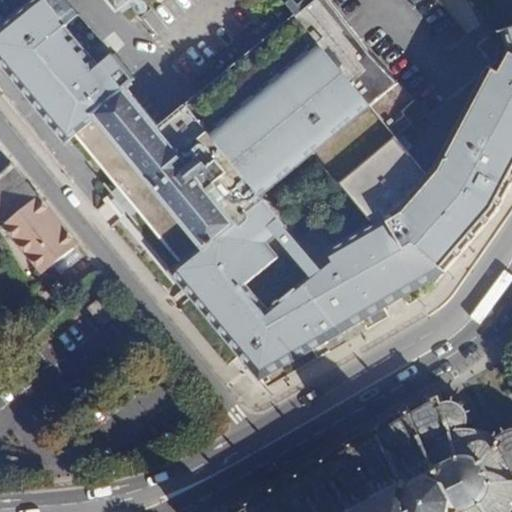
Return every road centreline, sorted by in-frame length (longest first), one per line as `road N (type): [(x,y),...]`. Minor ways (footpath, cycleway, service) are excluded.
road 1 (residential): [(271,442),(0,120)]
road 2 (primary): [(271,442),(454,335),(494,292)]
road 3 (primary): [(248,456),(98,500),(0,508)]
